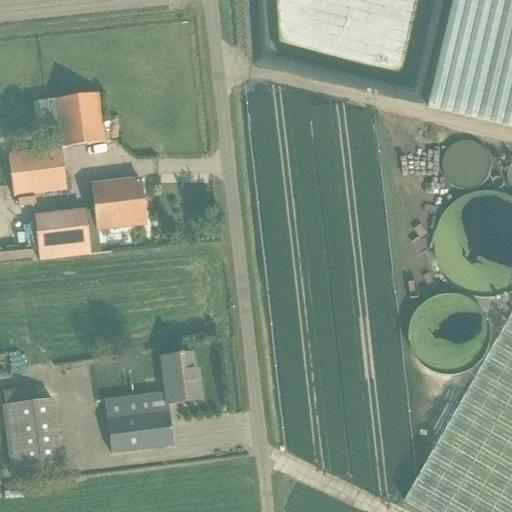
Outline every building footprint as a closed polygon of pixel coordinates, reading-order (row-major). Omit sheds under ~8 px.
[(280,0),(281,34),(324,46),(324,21),(339,15),(348,14),(347,0),(280,0)] [(511,0),(452,0),(427,108),(511,128),(511,0)] [(13,198),(46,193),(66,191),(61,149),(104,144),(98,94),(47,101),(53,149),(8,155),(13,198)] [(96,232),(145,226),(139,180),(90,186),(96,232)] [(18,208),(35,206),(33,197),(17,199),(18,208)] [(90,257),(84,211),(33,217),(39,263),(90,257)] [(485,246),(492,246),(492,269),(511,267),(511,217),(508,217),(508,225),(484,226),(485,246)] [(422,511),(511,511),(511,318),(405,502),(422,511)] [(112,455),(152,449),(172,447),(167,405),(200,401),(198,383),(194,383),(191,356),(182,357),(182,355),(178,355),(178,357),(171,358),(160,360),(164,393),(105,401),(112,455)] [(52,401),(2,407),(10,471),(60,464),(52,401)]
